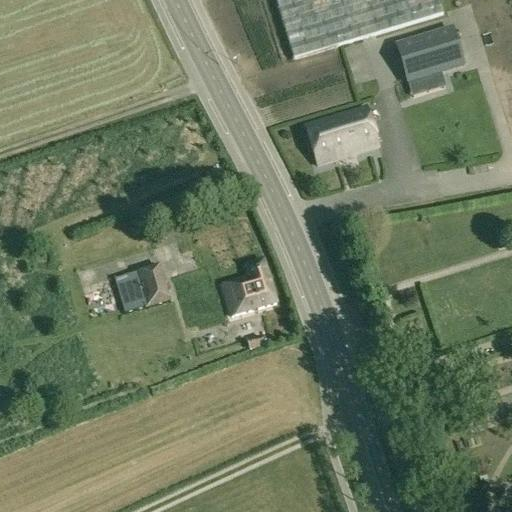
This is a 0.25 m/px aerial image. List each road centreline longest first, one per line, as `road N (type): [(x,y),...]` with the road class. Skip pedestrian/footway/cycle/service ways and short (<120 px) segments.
road 1 (secondary): [(387,511),(306,261),(172,0)]
road 2 (track): [(355,419),(152,511)]
